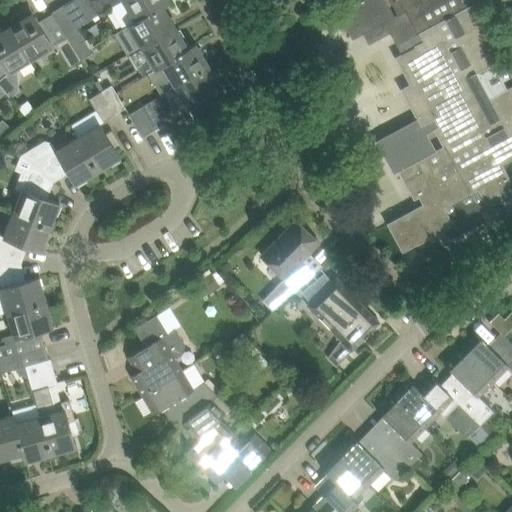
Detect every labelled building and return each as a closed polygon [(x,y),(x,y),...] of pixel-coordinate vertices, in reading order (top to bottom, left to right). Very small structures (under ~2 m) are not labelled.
[(74,0),(71,0),(63,5),(76,27),(88,20),(74,0)] [(90,0),(74,0),(88,20),(99,13),(90,0)] [(169,0),(122,0),(135,21),(161,6),(170,0),(169,0)] [(511,85),(491,97),(476,72),(495,62),(480,36),(489,31),(474,2),(418,33),(405,10),(398,14),(395,16),(386,0),(345,0),(335,6),(353,38),(363,33),(369,43),(390,32),(401,53),(395,56),(409,83),(401,88),(421,124),(394,138),(395,139),(398,138),(402,145),(389,151),(399,170),(431,152),(470,229),(486,221),(480,211),(511,193),(511,181),(502,164),(511,158),(511,85)] [(390,0),(398,14),(405,10),(418,33),(474,2),(472,0),(390,0)] [(55,16),(54,17),(80,60),(92,52),(76,27),(63,5),(52,12),(55,16)] [(161,6),(135,21),(128,26),(140,47),(174,27),(161,6)] [(15,24),(10,27),(30,60),(53,46),(56,44),(70,66),(80,60),(54,17),(47,22),(41,25),(32,12),(29,8),(14,17),(15,24)] [(0,86),(6,93),(7,93),(11,97),(19,90),(18,67),(30,60),(10,27),(1,32),(0,31),(0,86)] [(174,27),(140,47),(154,69),(187,48),(174,27)] [(187,48),(154,69),(162,65),(175,86),(209,66),(196,43),(187,48)] [(209,66),(175,86),(188,108),(199,102),(202,108),(212,102),(209,96),(223,88),(209,66)] [(111,84),(99,91),(114,114),(125,107),(111,84)] [(99,91),(88,98),(102,121),(114,114),(99,91)] [(151,100),(140,107),(153,130),(165,123),(151,100)] [(129,114),(132,119),(143,136),(153,130),(140,107),(129,114)] [(3,120),(0,123),(0,136),(3,139),(12,128),(3,120)] [(99,123),(76,136),(97,171),(120,157),(112,144),(118,140),(112,130),(105,133),(99,123)] [(34,164),(33,164),(54,182),(68,172),(75,184),(97,171),(76,136),(56,148),(51,141),(44,139),(21,153),(34,164)] [(431,152),(399,170),(398,170),(414,199),(419,196),(422,203),(387,223),(402,251),(452,225),(458,236),(470,229),(431,152)] [(23,189),(13,213),(50,227),(60,203),(47,198),(54,182),(33,164),(31,171),(23,168),(16,187),(23,189)] [(0,262),(21,263),(27,246),(40,251),(50,227),(13,213),(5,236),(0,233),(0,262)] [(261,255),(276,269),(285,278),(277,286),(287,296),(292,291),(293,292),(316,272),(303,259),(319,242),(295,219),(261,255)] [(21,263),(0,262),(0,281),(2,287),(0,288),(7,313),(46,302),(39,277),(26,280),(21,263)] [(336,277),(322,291),(308,305),(320,318),(321,317),(327,322),(332,328),(331,329),(352,350),(369,333),(368,333),(379,322),(366,308),(367,307),(354,294),(336,277)] [(0,344),(0,359),(18,354),(16,344),(39,338),(37,331),(53,327),(46,302),(7,313),(13,333),(3,336),(5,344),(0,344)] [(131,375),(143,395),(182,371),(175,358),(180,355),(184,342),(175,328),(168,333),(157,314),(134,328),(145,346),(135,353),(144,368),(131,375)] [(476,333),(461,348),(494,382),(510,367),(511,368),(511,343),(500,332),(500,333),(502,335),(490,347),(476,333)] [(234,342),(252,360),(260,352),(242,334),(234,342)] [(18,354),(0,359),(0,371),(24,365),(25,366),(49,359),(45,346),(26,352),(18,354)] [(454,374),(442,386),(454,398),(458,402),(480,424),(493,411),(479,397),(486,391),(502,407),(511,398),(494,382),(461,348),(444,364),(454,374)] [(269,351),(267,357),(270,361),(276,361),(278,355),(275,351),(269,351)] [(49,359),(25,366),(28,378),(54,371),(50,359),(49,359)] [(54,371),(28,378),(35,404),(37,404),(51,454),(75,447),(71,431),(78,429),(69,399),(53,404),(49,386),(57,383),(54,371)] [(182,371),(143,395),(153,413),(180,397),(195,414),(205,407),(217,395),(204,382),(193,389),(182,371)] [(408,378),(393,393),(426,426),(441,411),(454,398),(431,376),(430,377),(431,377),(419,389),(408,378)] [(399,431),(387,444),(409,467),(413,471),(422,462),(418,458),(423,453),(412,441),(426,426),(393,393),(377,409),(399,431)] [(178,428),(192,445),(185,451),(202,468),(234,435),(219,419),(230,408),(217,395),(205,407),(195,414),(178,428)] [(480,424),(458,402),(444,416),(466,438),(469,435),(480,424)] [(12,410),(13,414),(26,461),(51,454),(37,404),(35,404),(12,410)] [(13,414),(0,417),(0,457),(23,451),(25,461),(26,461),(13,414)] [(480,424),(469,435),(475,442),(487,430),(480,424)] [(234,435),(202,468),(217,483),(239,460),(249,470),(270,449),(254,433),(244,444),(234,435)] [(351,435),(336,450),(369,483),(385,468),(396,480),(409,467),(387,444),(374,457),(351,435)] [(324,493),(331,500),(342,511),(349,511),(364,498),(359,493),(369,483),(336,450),(320,466),(336,482),(324,493)] [(443,471),(449,478),(462,466),(455,459),(443,471)] [(475,476),(484,468),(477,462),(469,470),(475,476)] [(106,489),(99,498),(108,506),(116,497),(106,489)] [(315,511),(307,503),(297,511),(342,511),(331,500),(318,511),(315,511)] [(424,509),(427,511),(439,511),(430,503),(424,509)]
